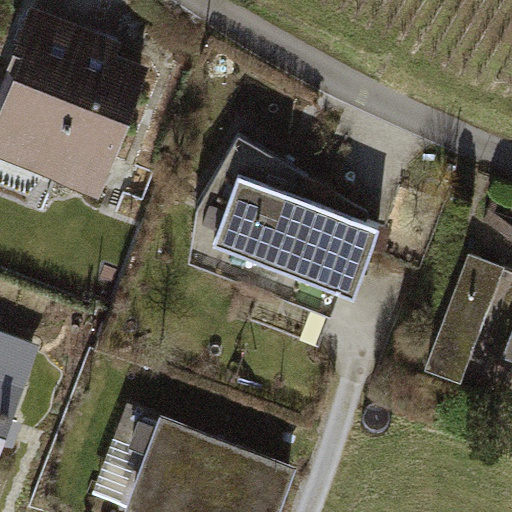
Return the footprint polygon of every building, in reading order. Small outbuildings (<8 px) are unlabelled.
[(0,152),(107,189),(155,50),(34,5),(0,104),(0,152)] [(380,215),(240,131),(198,199),(191,253),(338,310),(380,215)] [(474,372),(503,255),(464,245),(435,362),(474,372)] [(0,455),(41,342),(0,327),(0,455)] [(281,511),(299,465),(161,412),(122,511),(281,511)]
